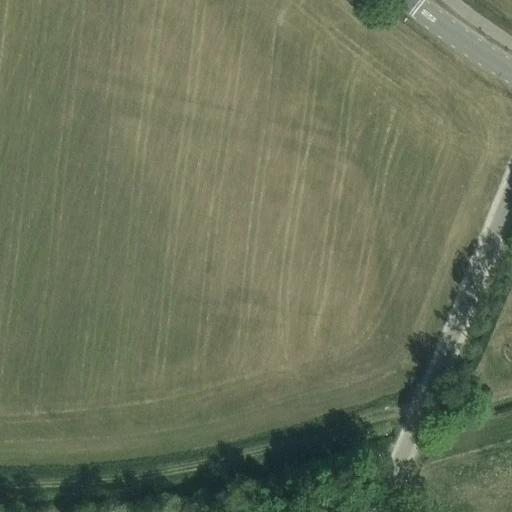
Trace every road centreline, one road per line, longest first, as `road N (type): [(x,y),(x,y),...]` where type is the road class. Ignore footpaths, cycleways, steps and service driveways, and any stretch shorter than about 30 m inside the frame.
road 1 (track): [(0,485),(181,476),(418,408)]
road 2 (unclassified): [(375,511),(511,186)]
road 3 (tertiary): [(408,0),(511,70)]
